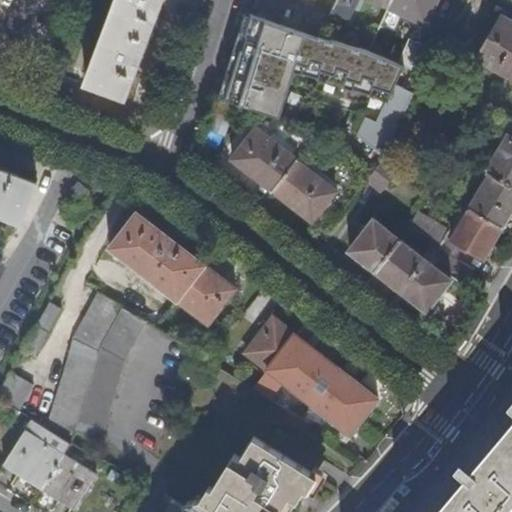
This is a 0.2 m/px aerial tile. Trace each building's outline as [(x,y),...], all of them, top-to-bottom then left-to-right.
[(124,97),(160,0),(115,0),(84,82),(124,97)] [(263,0),(256,16),(317,37),(319,35),(328,16),(289,3),(290,0),(263,0)] [(437,0),(391,0),(389,6),(427,23),(437,0)] [(256,16),(244,12),(218,98),(279,116),(293,70),(388,100),(378,122),(367,116),(358,135),(384,157),(413,92),(397,85),(405,66),(398,63),(366,49),(319,35),(317,37),(256,16)] [(511,20),(501,14),(476,58),(511,78),(511,20)] [(423,74),(434,49),(409,38),(398,63),(405,66),(423,74)] [(511,126),(486,171),(490,173),(511,186),(511,126)] [(231,159),(273,191),(297,162),(298,159),(256,127),(231,159)] [(384,157),(372,173),(366,181),(381,193),(401,167),(384,157)] [(297,162),(273,191),(312,221),(335,192),(297,162)] [(0,212),(22,221),(37,181),(0,167),(0,212)] [(502,227),(511,209),(511,186),(490,173),(470,207),(470,208),(502,227)] [(484,257),(502,227),(470,208),(470,207),(452,238),(484,257)] [(177,299),(205,264),(137,212),(109,247),(177,299)] [(436,246),(440,248),(450,230),(418,212),(407,229),(408,229),(436,246)] [(349,250),(376,271),(401,239),(374,218),(349,250)] [(376,271),(401,290),(426,258),(401,239),(376,271)] [(465,287),(475,269),(447,252),(438,267),(451,278),(465,287)] [(426,258),(401,290),(427,310),(451,278),(438,267),(426,258)] [(236,288),(205,264),(177,299),(208,323),(236,288)] [(75,340),(50,430),(74,435),(75,430),(99,349),(123,308),(100,294),(75,340)] [(60,310),(48,304),(23,351),(35,357),(60,310)] [(99,349),(75,430),(103,439),(125,361),(147,323),(123,308),(99,349)] [(268,370),(296,334),(274,317),(246,353),(268,370)] [(379,398),(296,334),(268,370),(256,385),(271,395),(282,381),(351,434),(379,398)] [(34,389),(10,376),(0,395),(0,399),(22,412),(34,389)] [(5,464),(43,489),(64,455),(72,442),(50,430),(32,420),(5,464)] [(511,511),(511,420),(511,422),(511,437),(478,478),(469,471),(458,485),(466,492),(449,511),(511,511)] [(294,486),(304,491),(307,493),(319,476),(255,437),(242,458),(235,455),(214,489),(210,487),(203,499),(189,502),(185,506),(173,499),(165,511),(280,511),(289,498),(297,502),(297,500),(288,495),(294,486)] [(64,455),(43,489),(75,509),(96,475),(64,455)] [(297,500),(304,491),(294,486),(288,495),(297,500)]
